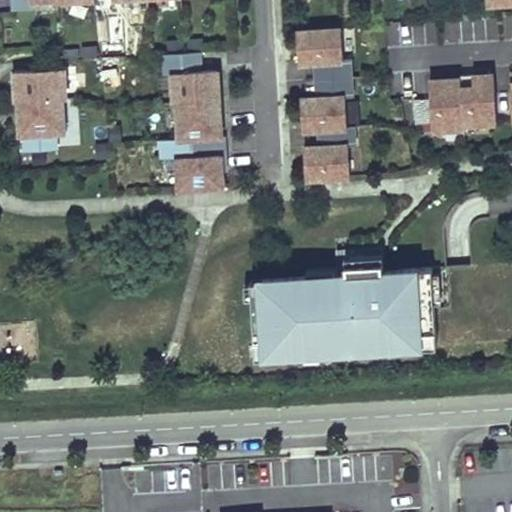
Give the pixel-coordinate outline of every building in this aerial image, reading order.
[(340,26),(295,29),(298,67),(312,66),(313,79),(352,77),(351,58),(342,59),(340,26)] [(197,51),(164,54),(165,74),(170,74),(173,103),(176,103),(210,101),(218,101),(216,69),(214,50),(197,51)] [(103,60),(103,69),(118,68),(117,59),(103,60)] [(63,68),(14,71),(16,102),(18,102),(61,99),(60,82),(64,82),(63,68)] [(492,72),(458,74),(459,76),(462,127),(495,125),(492,72)] [(459,76),(427,78),(431,133),(443,132),(443,129),(462,127),(459,76)] [(313,79),(314,95),(299,96),(301,134),(316,133),(316,128),(346,127),(344,97),(353,96),(352,77),(313,79)] [(25,134),(26,152),(55,150),(54,132),(63,132),(61,99),(18,102),(20,134),(25,134)] [(210,101),(176,103),(178,138),(220,136),(219,114),(211,115),(210,101)] [(219,114),(218,101),(210,101),(211,115),(219,114)] [(109,126),(110,140),(119,140),(118,126),(109,126)] [(317,144),(302,145),(304,181),(349,178),(347,145),(356,145),(355,126),(346,127),(316,128),(316,133),(317,144)] [(160,140),(161,159),(176,158),(178,188),(221,186),(219,155),(223,155),(222,136),(220,136),(178,138),(160,140)] [(387,269),(386,251),(367,252),(339,253),(340,272),(387,269)] [(434,267),(387,269),(340,272),(264,275),(265,295),(254,295),(257,354),(290,352),(291,352),(291,347),(406,341),(406,347),(407,347),(438,345),(434,267)] [(290,352),(291,361),(407,355),(407,347),(406,347),(406,341),(291,347),(291,352),(290,352)]
